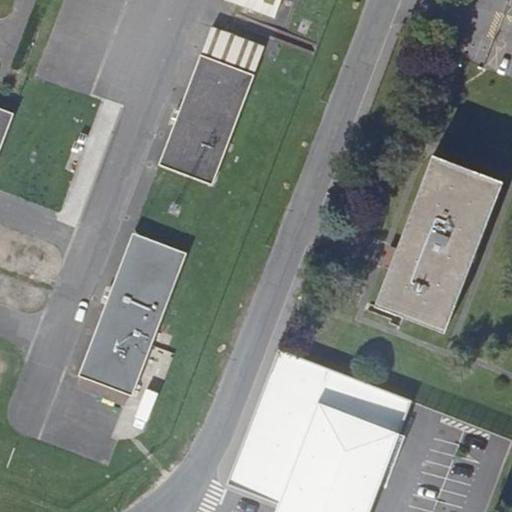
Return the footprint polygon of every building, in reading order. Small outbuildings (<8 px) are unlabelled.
[(233,0),(277,17),(283,0),(233,0)] [(226,64),(237,36),(211,26),(200,54),(226,64)] [(264,46),(237,36),(226,64),(254,74),(264,46)] [(226,64),(200,54),(160,163),(213,184),(254,74),(226,64)] [(0,151),(15,113),(0,107),(0,151)] [(397,249),(391,265),(375,304),(446,333),(502,182),(432,155),(397,249)] [(80,374),(82,374),(134,394),(187,252),(134,232),(80,374)] [(384,262),(391,265),(397,249),(390,246),(384,262)] [(371,511),(413,401),(278,350),(228,482),(282,502),(278,511),(371,511)]
